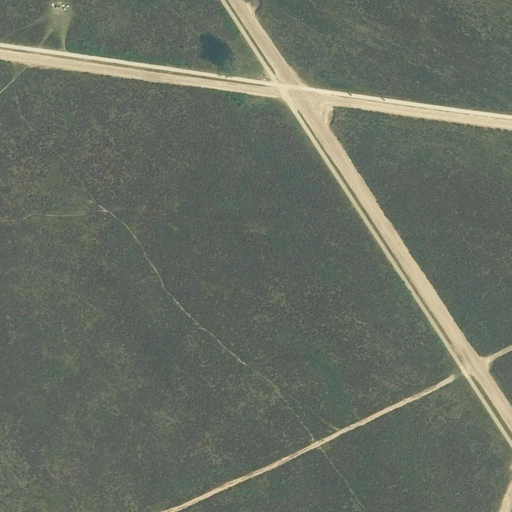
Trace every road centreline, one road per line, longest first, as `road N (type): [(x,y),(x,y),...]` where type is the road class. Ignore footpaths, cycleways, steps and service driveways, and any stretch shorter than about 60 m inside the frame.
road 1 (track): [(297,95),(511,422)]
road 2 (track): [(0,53),(297,95)]
road 3 (track): [(297,95),(511,124)]
